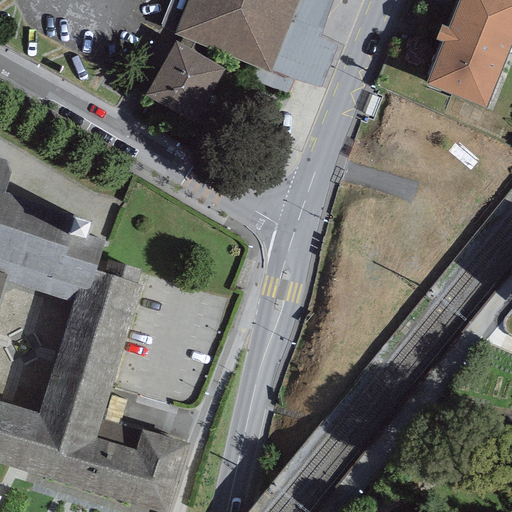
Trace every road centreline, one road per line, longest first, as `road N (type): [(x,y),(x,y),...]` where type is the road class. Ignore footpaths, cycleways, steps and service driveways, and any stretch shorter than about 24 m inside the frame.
road 1 (residential): [(0,57),(293,233)]
road 2 (residential): [(293,233),(382,0)]
road 3 (residential): [(272,307),(238,328),(174,511)]
road 4 (residential): [(228,511),(272,307)]
